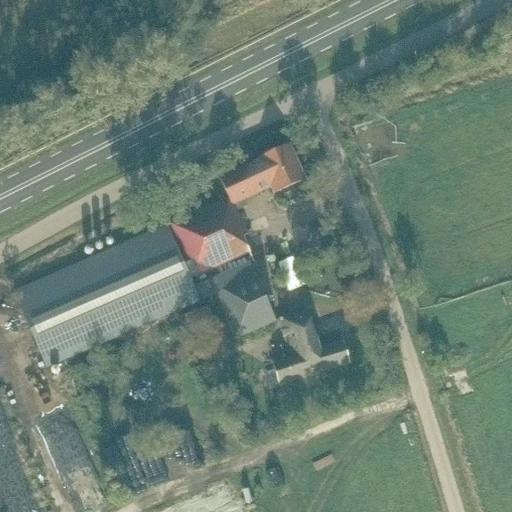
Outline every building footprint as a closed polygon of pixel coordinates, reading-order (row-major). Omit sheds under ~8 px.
[(229,200),(170,226),(193,277),(248,253),(242,238),(246,236),(235,211),(247,206),(244,199),(256,194),(270,188),(273,195),(304,181),(288,146),(257,161),(217,179),(229,200)] [(14,294),(46,367),(198,300),(166,227),(14,294)] [(248,264),(197,286),(204,300),(214,296),(215,295),(234,340),(274,322),(254,278),(248,264)] [(184,335),(216,321),(212,311),(179,325),(184,335)] [(306,311),(278,320),(290,359),(272,365),(279,387),(350,366),(343,344),(320,352),(306,311)] [(449,394),(459,389),(449,369),(439,374),(449,394)] [(44,429),(56,459),(67,454),(55,425),(44,429)] [(147,483),(186,471),(175,438),(102,462),(113,497),(132,492),(126,473),(142,467),(147,483)] [(0,440),(0,511),(16,508),(0,440)] [(233,484),(175,505),(177,511),(199,511),(238,498),(233,484)]
